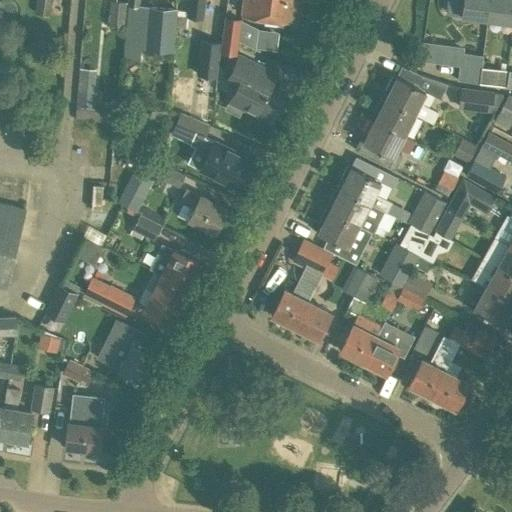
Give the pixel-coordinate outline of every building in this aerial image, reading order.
[(42,0),(35,0),(31,29),(56,33),(61,3),(42,0)] [(126,2),(110,0),(107,25),(124,26),(126,2)] [(128,0),(128,6),(123,58),(138,59),(139,47),(145,47),(173,50),(177,9),(138,5),(138,0),(128,0)] [(189,0),(187,15),(202,17),(204,0),(189,0)] [(293,22),(296,0),(243,0),(242,14),(293,22)] [(487,18),(489,0),(453,0),(462,1),(460,15),(487,18)] [(511,21),(511,0),(489,0),(487,18),(511,21)] [(259,51),(262,30),(241,20),(241,18),(224,16),(220,52),(236,54),(238,40),(259,51)] [(215,91),(220,42),(199,40),(196,74),(209,76),(207,90),(215,91)] [(480,67),(482,67),(484,54),(461,51),(457,80),(478,83),(480,67)] [(270,121),(284,93),(257,79),(264,67),(240,55),(226,83),(236,88),(233,94),(246,100),(242,107),(270,121)] [(506,70),(482,67),(480,67),(478,83),(504,86),(506,70)] [(415,113),(415,114),(433,123),(439,112),(420,102),(426,92),(396,76),(395,77),(392,75),(381,96),(415,113)] [(496,109),(503,94),(494,93),(494,92),(460,87),(458,108),(491,112),(491,109),(496,109)] [(97,93),(77,91),(76,106),(95,108),(97,93)] [(500,110),(511,116),(511,94),(508,94),(500,110)] [(404,135),(415,114),(415,113),(381,96),(370,118),(404,135)] [(508,129),(511,121),(511,116),(500,110),(494,121),(508,129)] [(203,136),(208,123),(180,111),(173,128),(192,136),(202,140),(203,136)] [(397,148),(404,135),(370,118),(363,132),(367,133),(362,141),(372,146),(367,156),(395,170),(402,157),(400,149),(397,148)] [(511,161),(511,143),(488,131),(481,145),(511,161)] [(202,140),(192,136),(189,144),(195,146),(187,162),(199,168),(197,170),(237,189),(253,157),(213,138),(211,140),(203,136),(202,140)] [(467,162),(476,144),(461,137),(452,154),(467,162)] [(494,153),(478,144),(462,174),(492,192),(501,176),(485,167),(494,153)] [(178,187),(185,173),(162,163),(156,176),(178,187)] [(369,203),(369,204),(387,212),(392,201),(374,193),(380,181),(346,164),(336,186),(369,203)] [(153,179),(133,169),(118,200),(137,210),(139,205),(153,179)] [(448,196),(458,176),(444,169),(434,189),(448,196)] [(93,185),(92,209),(101,210),(103,186),(93,185)] [(325,208),(358,225),(360,225),(372,232),(378,221),(364,214),(369,204),(369,203),(336,186),(325,208)] [(214,233),(227,208),(200,194),(185,187),(178,201),(193,207),(187,219),(214,233)] [(489,210),(496,197),(477,187),(470,200),(489,210)] [(407,222),(410,224),(429,233),(446,202),(424,190),(407,222)] [(446,209),(460,217),(466,207),(451,199),(446,209)] [(0,284),(6,286),(25,208),(0,202),(0,284)] [(137,210),(136,212),(160,224),(163,217),(139,205),(137,210)] [(356,264),(366,244),(353,238),(360,225),(358,225),(325,208),(318,221),(321,223),(317,231),(326,236),(321,246),(333,252),(356,264)] [(455,227),(460,217),(446,209),(441,219),(455,227)] [(152,241),(160,225),(138,214),(130,229),(152,241)] [(494,236),(511,246),(511,217),(506,214),(494,236)] [(429,233),(410,224),(399,244),(395,241),(394,243),(419,255),(421,250),(430,234),(429,233)] [(511,273),(511,246),(494,236),(482,257),(511,273)] [(321,246),(303,238),(291,261),(304,267),(320,275),(328,260),(329,261),(333,252),(321,246)] [(402,287),(410,271),(413,265),(413,266),(419,255),(394,243),(385,261),(408,272),(401,287),(402,287)] [(173,250),(162,245),(150,269),(153,270),(187,287),(200,262),(197,260),(199,256),(181,248),(179,251),(173,249),(173,250)] [(426,273),(434,258),(421,250),(419,255),(413,266),(426,273)] [(511,301),(511,273),(482,257),(470,278),(476,281),(485,286),(511,301)] [(339,266),(329,261),(328,260),(320,275),(332,281),(339,266)] [(352,295),(364,270),(353,265),(341,290),(352,295)] [(308,300),(320,275),(304,267),(292,292),(283,288),(270,315),(294,327),(307,300),(308,300)] [(187,287),(153,270),(145,287),(152,291),(143,309),(169,322),(171,320),(174,321),(179,311),(176,310),(187,287)] [(364,270),(352,295),(366,302),(378,277),(364,270)] [(410,271),(402,287),(415,294),(424,298),(432,283),(410,271)] [(109,285),(92,276),(81,297),(100,306),(100,304),(126,316),(136,296),(110,283),(109,285)] [(485,286),(476,281),(469,292),(478,297),(473,307),(506,326),(511,314),(511,301),(485,286)] [(396,299),(409,305),(415,294),(402,287),(396,299)] [(390,310),(397,295),(387,290),(379,305),(390,310)] [(331,312),(308,300),(307,300),(294,327),(318,339),(331,312)] [(380,329),(383,324),(358,312),(352,323),(339,350),(362,362),(380,329)] [(0,333),(16,333),(15,315),(0,315),(0,333)] [(414,335),(385,321),(383,324),(380,329),(362,362),(386,374),(396,353),(403,357),(414,335)] [(465,330),(458,344),(486,358),(497,336),(468,322),(464,329),(465,330)] [(465,330),(464,329),(454,324),(447,337),(443,335),(429,362),(421,358),(407,384),(431,396),(445,370),(458,344),(465,330)] [(424,325),(413,347),(426,353),(437,331),(424,325)] [(83,363),(91,347),(63,335),(60,353),(83,363)] [(140,380),(153,354),(131,344),(113,335),(106,348),(125,356),(119,369),(140,380)] [(86,386),(94,370),(70,358),(62,374),(86,386)] [(0,376),(8,378),(11,363),(0,361),(0,376)] [(11,363),(8,378),(21,380),(24,365),(11,363)] [(468,382),(445,370),(431,396),(455,409),(468,382)] [(49,412),(54,386),(34,382),(29,409),(49,412)] [(3,406),(0,422),(0,436),(26,441),(32,411),(16,408),(20,390),(6,387),(3,406)] [(101,425),(105,396),(72,392),(69,421),(68,421),(65,447),(99,451),(102,425),(101,425)]
